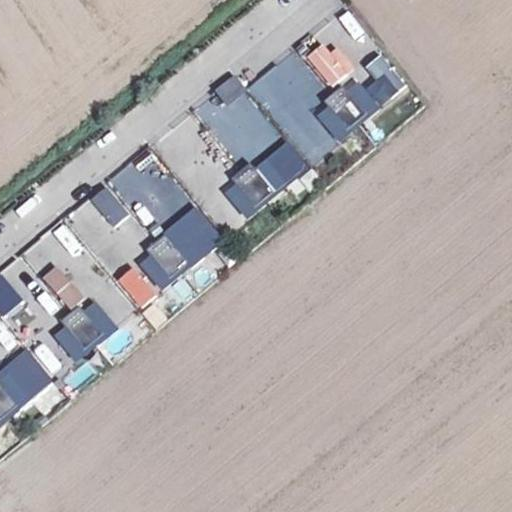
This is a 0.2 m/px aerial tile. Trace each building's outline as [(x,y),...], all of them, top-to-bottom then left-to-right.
[(352,72),(327,39),(303,58),(328,90),(352,72)] [(282,133),(330,99),(296,52),(249,86),(282,133)] [(214,138),(244,116),(232,101),(244,92),(234,79),(193,111),(214,138)] [(336,112),(351,131),(370,116),(354,97),(346,87),(328,102),(336,112)] [(380,108),(364,89),(354,97),(370,116),(380,108)] [(336,112),(326,119),(342,139),(351,131),(336,112)] [(347,137),(362,157),(375,146),(360,127),(347,137)] [(219,136),(226,163),(254,155),(246,129),(219,136)] [(169,147),(159,154),(173,172),(182,164),(169,147)] [(146,152),(115,183),(135,203),(129,209),(153,233),(190,196),(146,152)] [(243,189),(259,209),(277,194),(261,174),(253,164),(235,180),(243,189)] [(271,167),(261,174),(277,194),(287,186),(271,167)] [(181,184),(202,207),(213,196),(191,174),(181,184)] [(98,249),(118,234),(129,248),(140,240),(124,218),(129,215),(108,186),(71,213),(98,249)] [(243,189),(233,197),(249,216),(259,209),(243,189)] [(41,273),(54,259),(66,271),(84,252),(56,224),(24,256),(41,273)] [(157,261),(173,280),(191,265),(175,246),(167,236),(149,252),(157,261)] [(201,257),(185,238),(175,246),(191,265),(201,257)] [(0,274),(0,317),(1,319),(43,285),(21,258),(0,274)] [(157,261),(148,269),(164,288),(173,280),(157,261)] [(49,289),(27,305),(41,326),(81,297),(58,265),(40,278),(49,289)] [(133,265),(115,280),(138,309),(157,294),(133,265)] [(71,333),(87,352),(105,337),(89,318),(81,308),(63,323),(71,333)] [(115,329),(99,310),(89,318),(105,337),(115,329)] [(71,333),(61,341),(77,360),(87,352),(71,333)] [(29,401),(13,381),(3,389),(19,408),(29,401)] [(0,422),(1,424),(19,408),(3,389),(0,385),(0,422)]
